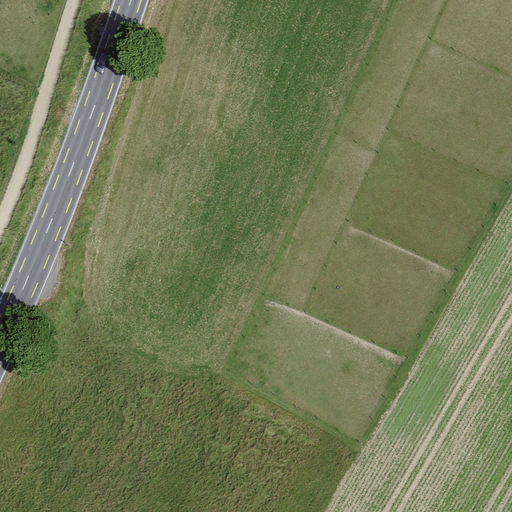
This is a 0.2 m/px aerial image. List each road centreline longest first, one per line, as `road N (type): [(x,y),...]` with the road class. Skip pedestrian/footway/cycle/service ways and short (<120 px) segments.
road 1 (primary): [(129,0),(0,339)]
road 2 (track): [(0,223),(79,0)]
